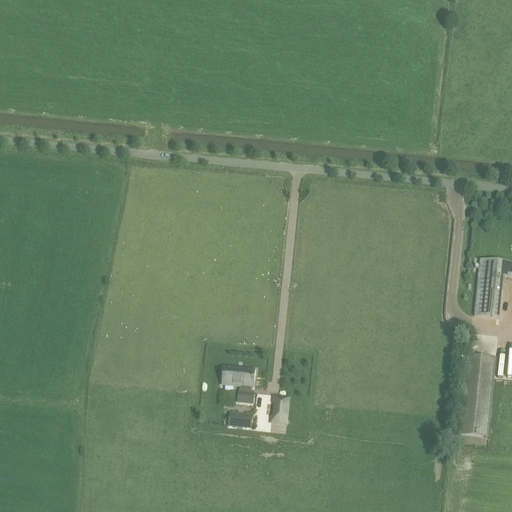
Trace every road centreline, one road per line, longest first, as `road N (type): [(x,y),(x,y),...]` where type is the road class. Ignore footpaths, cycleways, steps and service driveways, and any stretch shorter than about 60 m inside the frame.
road 1 (unclassified): [(511,189),(0,140)]
road 2 (unknown): [(271,401),(296,168)]
